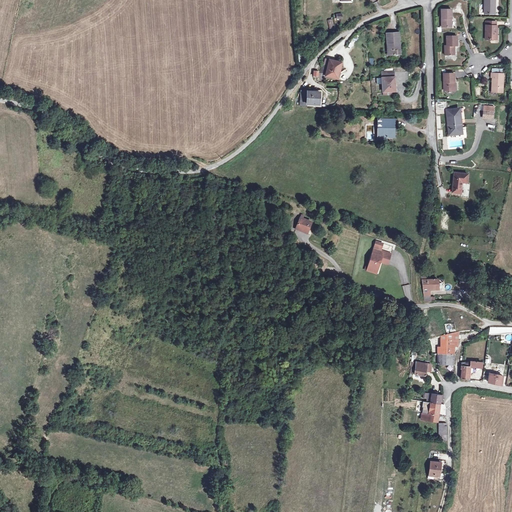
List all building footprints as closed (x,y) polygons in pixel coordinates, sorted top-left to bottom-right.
[(484,0),(484,14),(492,14),(492,5),(495,6),(495,0),(484,0)] [(452,18),(452,9),(442,8),(441,26),(451,26),(451,18),(452,18)] [(484,39),(494,40),(494,32),(496,33),(496,26),(495,26),(495,22),(487,22),(486,26),(485,26),(484,39)] [(400,32),(385,33),(387,54),(401,53),(400,32)] [(457,36),(447,35),(446,45),(444,45),(444,54),(454,54),(454,45),(457,45),(457,36)] [(320,75),(325,76),(337,79),(341,62),(329,60),(328,66),(322,64),(320,75)] [(393,70),(376,70),(376,82),(381,82),(381,90),(394,90),(394,88),(395,88),(395,83),(394,83),(393,70)] [(442,89),(452,89),(451,81),(453,81),(453,72),(441,72),(442,89)] [(502,74),(490,73),(489,77),(491,78),(491,91),(501,92),(502,74)] [(317,104),(318,92),(305,91),(305,104),(317,104)] [(436,114),(446,114),(445,102),(436,102),(436,114)] [(458,125),(460,125),(460,114),(458,114),(458,109),(447,109),(447,115),(446,115),(446,126),(447,126),(448,135),(458,135),(458,125)] [(375,118),(375,120),(378,120),(378,128),(375,128),(374,138),(381,139),(381,135),(384,136),(384,137),(389,137),(389,129),(391,129),(392,119),(375,118)] [(449,192),(455,193),(455,189),(459,190),(460,182),(464,183),(465,174),(452,172),(449,192)] [(301,219),(298,230),(304,232),(305,230),(310,231),(313,223),(301,219)] [(383,259),(387,261),(389,254),(375,250),(369,267),(374,269),(379,271),(381,263),(383,259)] [(426,303),(431,304),(430,292),(439,291),(438,281),(421,282),(423,300),(424,303),(426,303)] [(446,349),(441,349),(437,349),(437,355),(453,356),(453,349),(457,349),(458,342),(454,342),(446,342),(446,349)] [(452,366),(453,356),(437,355),(438,365),(452,366)] [(435,373),(431,366),(427,365),(427,362),(420,361),(420,364),(415,363),(413,374),(425,376),(426,372),(435,373)] [(479,367),(469,366),(469,369),(461,369),(461,381),(468,382),(469,376),(478,377),(479,367)] [(503,378),(491,375),(489,384),(501,386),(503,378)] [(431,404),(432,394),(425,394),(424,403),(427,403),(431,404)] [(445,396),(432,394),(431,404),(440,405),(441,401),(445,401),(445,396)] [(440,405),(431,404),(430,410),(426,409),(423,408),(422,414),(438,417),(440,405)] [(438,417),(422,414),(421,421),(437,423),(438,417)] [(443,470),(443,465),(431,463),(430,477),(440,479),(440,469),(443,470)]
